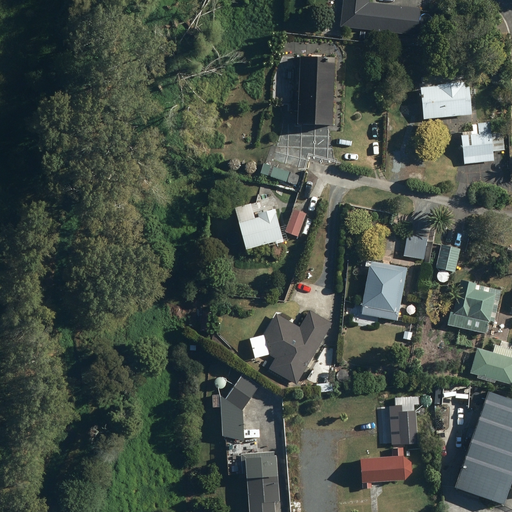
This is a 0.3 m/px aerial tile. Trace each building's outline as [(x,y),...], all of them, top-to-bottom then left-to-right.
[(343,0),(341,28),(417,35),(419,8),(369,3),(368,0),(343,0)] [(298,56),(295,122),(329,123),(332,57),(298,56)] [(435,85),(435,86),(419,87),(422,118),(470,113),(467,86),(463,87),(463,82),(453,83),(453,81),(445,82),(445,84),(435,85)] [(479,133),(461,135),(464,163),(493,160),(492,151),(503,150),(501,132),(490,133),(489,122),(478,123),(479,133)] [(272,166),(264,163),(261,173),(269,176),(272,166)] [(270,176),(285,181),(288,172),(273,167),(270,176)] [(286,181),(295,184),(298,176),(289,173),(286,181)] [(257,213),(257,216),(237,222),(244,249),(281,238),(273,209),(270,210),(270,207),(258,210),(259,213),(257,213)] [(293,209),(284,231),(297,236),(305,214),(293,209)] [(405,236),(402,256),(422,259),(425,239),(405,236)] [(440,245),(435,267),(454,271),(459,249),(440,245)] [(360,305),(362,305),(360,314),(396,320),(406,267),(365,260),(364,265),(367,266),(360,305)] [(473,289),(474,283),(459,280),(452,313),(449,312),(446,324),(484,333),(487,321),(488,322),(488,320),(493,321),(499,290),(478,286),(477,289),(473,289)] [(312,301),(298,293),(294,301),(307,309),(312,301)] [(274,357),(268,369),(295,384),(331,323),(309,310),(299,327),(275,313),(263,333),(269,354),(274,357)] [(210,312),(201,312),(200,332),(208,333),(210,312)] [(405,331),(403,338),(410,340),(412,333),(405,331)] [(240,378),(225,399),(243,411),(258,387),(247,380),(245,382),(240,378)] [(470,438),(453,487),(501,503),(511,470),(511,400),(487,391),(474,430),(468,428),(465,436),(470,438)] [(219,395),(211,395),(211,407),(220,406),(219,395)] [(222,436),(245,442),(245,438),(244,423),(243,411),(225,399),(219,395),(220,406),(222,436)] [(418,396),(393,398),(394,406),(400,405),(400,411),(397,411),(399,444),(416,443),(414,405),(418,404),(418,396)] [(358,406),(347,407),(348,427),(359,427),(358,406)] [(311,414),(303,414),(303,456),(312,456),(311,414)] [(339,420),(316,418),(315,430),(338,431),(339,420)] [(259,422),(244,423),(245,438),(259,437),(259,422)] [(403,447),(391,448),(391,456),(359,457),(360,482),(361,482),(361,488),(371,488),(370,482),(403,480),(411,472),(411,463),(403,456),(403,447)] [(274,452),(240,454),(241,473),(244,473),(244,477),(246,477),(247,511),(273,511),(273,501),(278,501),(276,455),(274,455),(274,452)]
